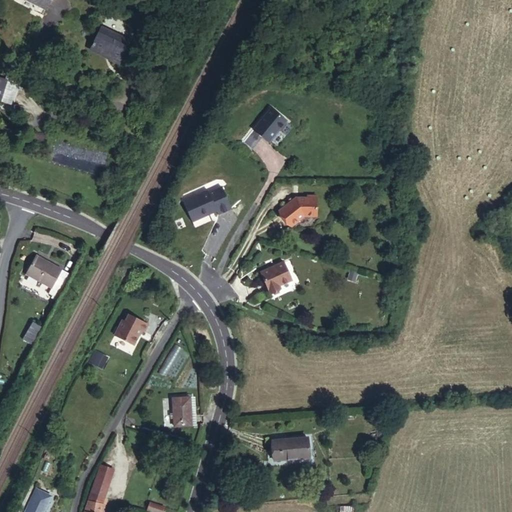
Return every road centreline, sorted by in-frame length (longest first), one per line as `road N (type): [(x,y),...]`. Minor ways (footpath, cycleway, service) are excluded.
road 1 (residential): [(76,511),(84,480),(191,285)]
road 2 (tertiary): [(191,285),(213,310),(227,362),(193,511)]
road 3 (tertiary): [(21,196),(191,285)]
